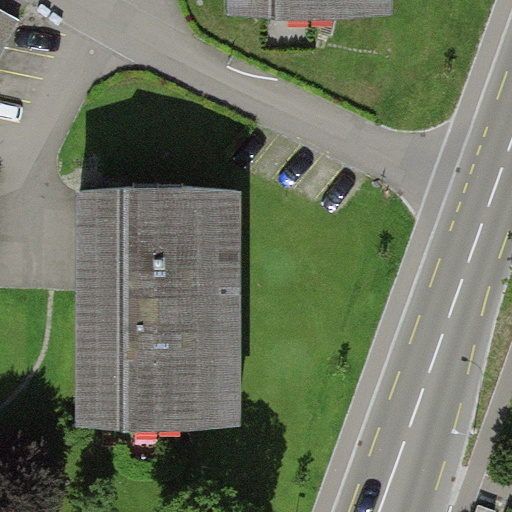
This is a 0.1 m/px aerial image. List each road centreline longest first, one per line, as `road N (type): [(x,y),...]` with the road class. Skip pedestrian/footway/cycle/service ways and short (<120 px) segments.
road 1 (residential): [(82,0),(491,205)]
road 2 (tertiary): [(383,511),(491,205)]
